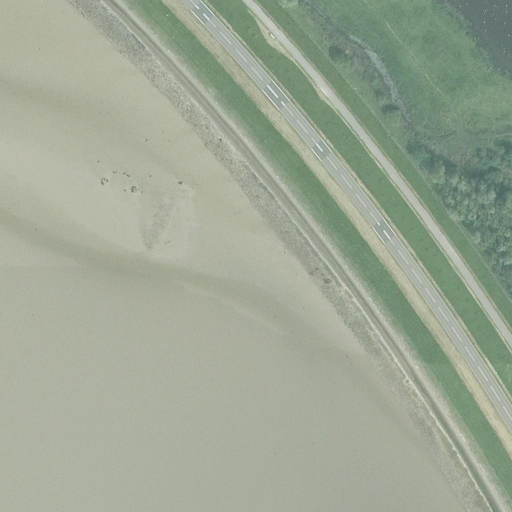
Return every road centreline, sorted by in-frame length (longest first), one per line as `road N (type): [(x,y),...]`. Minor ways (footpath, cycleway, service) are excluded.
road 1 (primary): [(511,425),(379,227),(291,114),(185,0)]
road 2 (unclassified): [(511,349),(402,190),(244,0)]
